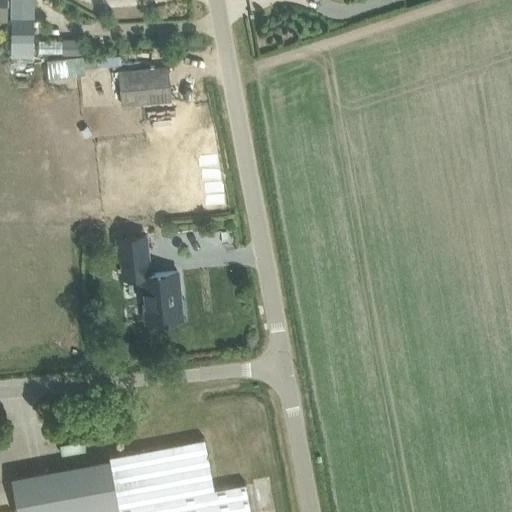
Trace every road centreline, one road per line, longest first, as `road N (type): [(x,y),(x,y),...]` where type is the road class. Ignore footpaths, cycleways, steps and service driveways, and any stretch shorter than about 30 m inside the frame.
road 1 (unclassified): [(284,366),(216,0)]
road 2 (unclassified): [(284,366),(0,392)]
road 3 (unclassified): [(311,511),(284,366)]
